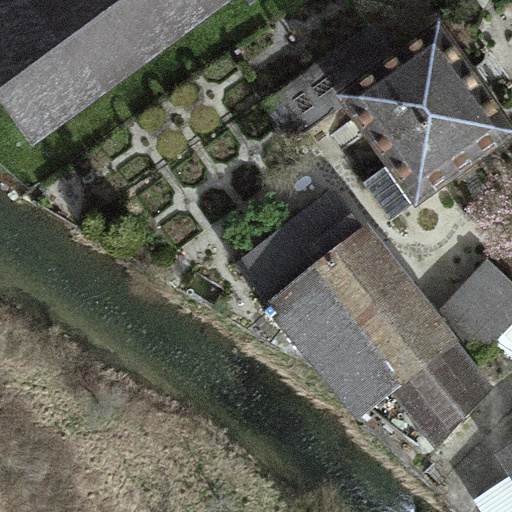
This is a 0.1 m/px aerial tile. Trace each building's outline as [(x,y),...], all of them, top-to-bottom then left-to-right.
[(0,0),(0,106),(31,150),(239,0),(0,0)] [(497,138),(426,40),(332,108),(403,206),(497,138)] [(449,345),(337,196),(232,274),(343,424),(379,397),(436,354),(449,345)] [(511,321),(511,297),(483,272),(439,321),(479,358),(511,321)] [(476,407),(436,354),(379,397),(419,450),(476,407)] [(511,446),(496,457),(509,477),(511,481),(511,446)] [(511,511),(511,481),(509,477),(473,500),(480,511),(511,511)]
